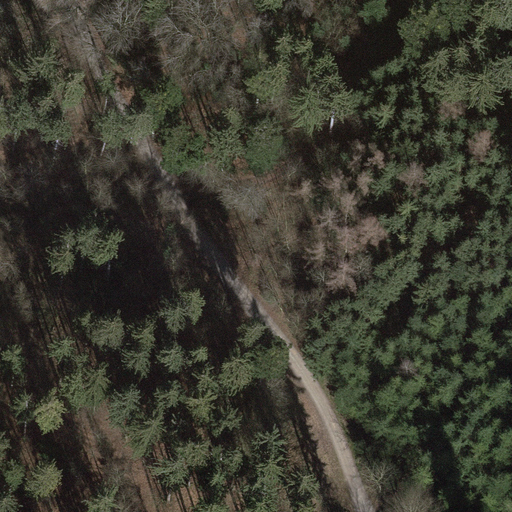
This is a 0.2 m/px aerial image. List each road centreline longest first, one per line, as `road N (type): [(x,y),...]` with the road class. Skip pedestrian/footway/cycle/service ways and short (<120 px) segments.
road 1 (track): [(362,511),(301,371),(115,112),(62,0)]
road 2 (track): [(184,210),(212,186),(306,161),(439,0)]
